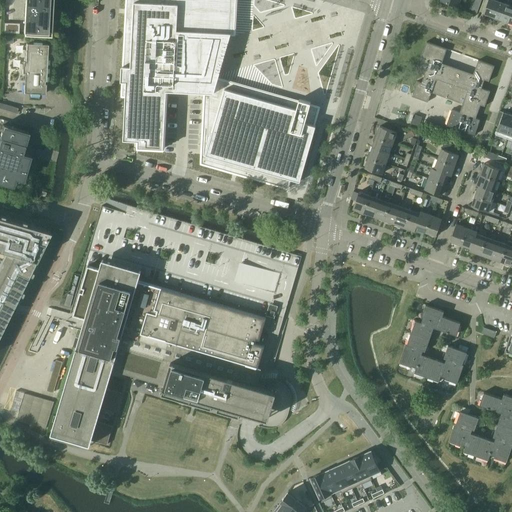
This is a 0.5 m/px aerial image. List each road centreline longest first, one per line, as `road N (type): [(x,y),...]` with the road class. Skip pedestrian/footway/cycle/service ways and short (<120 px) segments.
road 1 (residential): [(324,227),(96,162)]
road 2 (residential): [(324,227),(387,1)]
road 3 (unclassified): [(0,386),(81,220)]
road 4 (unclassified): [(326,404),(310,350),(324,227)]
road 5 (unclassified): [(261,379),(245,438),(255,455),(275,451),(326,404)]
road 6 (residential): [(96,162),(105,0)]
road 7 (residential): [(326,404),(353,412),(426,511)]
